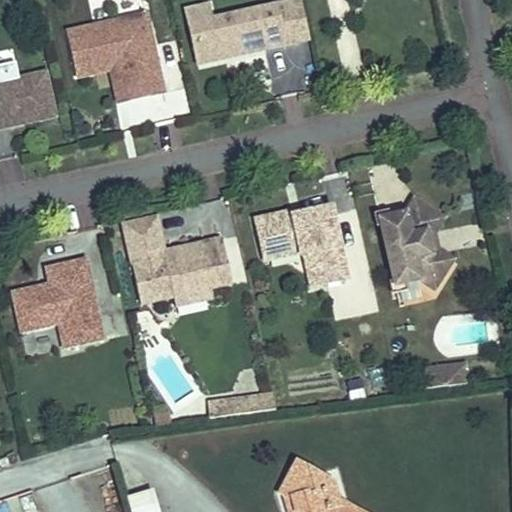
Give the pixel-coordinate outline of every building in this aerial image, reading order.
[(299,2),(275,7),(284,46),(308,41),(299,2)] [(208,7),(186,12),(198,65),(226,59),(225,53),(232,52),(234,57),(284,46),(275,7),(211,21),(208,7)] [(68,33),(76,71),(120,61),(129,101),(163,94),(146,15),(68,33)] [(287,73),(313,69),(309,48),(283,53),(287,73)] [(120,61),(76,71),(78,79),(110,72),(117,104),(129,101),(120,61)] [(0,124),(24,120),(25,125),(56,118),(46,73),(18,79),(15,64),(0,67),(0,124)] [(24,120),(0,124),(0,130),(25,125),(24,120)] [(426,234),(437,216),(414,201),(405,215),(380,221),(395,287),(420,282),(434,290),(449,267),(431,256),(426,234)] [(300,254),(300,258),(304,257),(313,255),(320,286),(347,280),(331,209),(300,216),(293,218),(292,213),(255,221),(262,252),(297,244),(300,254)] [(443,220),(437,216),(426,234),(431,256),(449,267),(453,261),(437,251),(434,235),(443,220)] [(156,219),(123,226),(141,305),(173,298),(211,290),(232,285),(222,240),(200,245),(201,251),(165,259),(164,253),(156,219)] [(297,244),(262,252),(264,262),(300,254),(297,244)] [(164,253),(165,259),(201,251),(200,245),(164,253)] [(313,255),(304,257),(311,288),(320,286),(313,255)] [(85,261),(46,270),(50,290),(39,293),(34,290),(12,295),(19,328),(57,320),(58,326),(63,349),(103,340),(85,261)] [(211,290),(173,298),(175,308),(213,299),(211,290)] [(57,320),(19,328),(21,334),(58,326),(57,320)] [(454,387),(469,385),(467,365),(452,367),(454,387)] [(454,387),(452,367),(419,371),(421,391),(454,387)] [(347,379),(349,400),(362,398),(360,378),(347,379)] [(275,412),(272,397),(232,402),(234,418),(275,412)] [(234,418),(232,402),(208,405),(210,421),(234,418)] [(154,418),(155,424),(170,422),(169,415),(154,418)] [(280,495),(281,495),(291,501),(294,511),(355,511),(342,505),(338,506),(332,485),(296,465),(280,495)] [(294,511),(291,501),(281,495),(286,511),(294,511)] [(132,511),(153,511),(149,497),(130,503),(132,511)]
